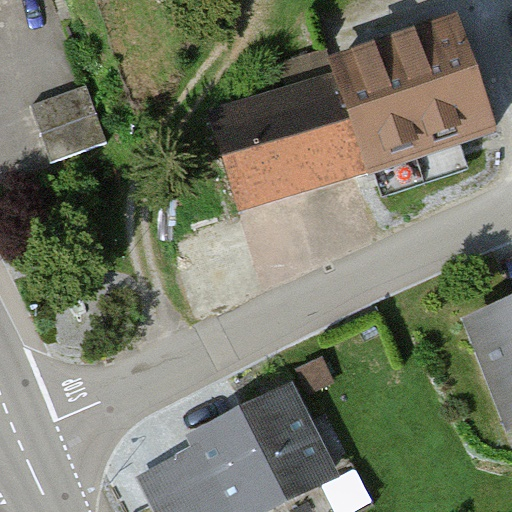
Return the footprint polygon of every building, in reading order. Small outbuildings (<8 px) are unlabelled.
[(0,0),(0,20),(55,0),(0,0)] [(334,65),(214,104),(245,198),(496,117),(460,6),(328,49),(334,65)] [(110,145),(89,88),(32,110),(53,166),(110,145)] [(511,419),(511,292),(465,312),(511,420),(511,419)] [(262,511),(343,470),(294,376),(190,430),(197,444),(139,475),(159,511),(262,511)]
